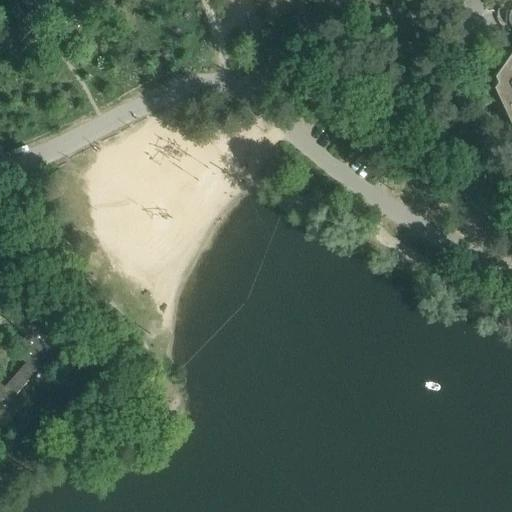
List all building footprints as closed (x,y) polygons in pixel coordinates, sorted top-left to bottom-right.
[(18,25),(18,26),(28,34),(43,18),(48,22),(45,25),(48,29),(56,19),(52,16),(63,4),(66,1),(65,0),(48,0),(48,1),(46,0),(22,0),(21,2),(31,10),(18,25)] [(52,16),(56,19),(64,26),(69,20),(78,28),(87,18),(80,12),(85,7),(77,0),(68,0),(64,5),(63,4),(52,16)] [(511,0),(511,56),(493,84),(511,125),(511,0)] [(28,34),(18,26),(13,32),(7,27),(0,35),(0,42),(6,47),(5,49),(17,59),(27,48),(21,43),(28,34)] [(0,276),(5,272),(0,267),(0,259),(9,250),(0,241),(0,276)] [(19,316),(18,316),(12,310),(17,305),(5,294),(0,299),(0,319),(1,318),(10,326),(19,316)] [(19,316),(10,326),(25,339),(21,344),(18,341),(15,344),(26,354),(27,355),(30,351),(40,361),(42,362),(51,352),(42,344),(54,329),(41,318),(33,327),(18,315),(18,316),(19,316)] [(27,355),(26,354),(20,361),(25,366),(17,375),(27,384),(28,383),(33,377),(38,382),(49,370),(40,362),(40,361),(30,351),(27,355)] [(27,384),(17,375),(4,390),(0,387),(0,385),(2,383),(0,381),(0,407),(14,419),(25,406),(16,398),(28,383),(27,384)]
